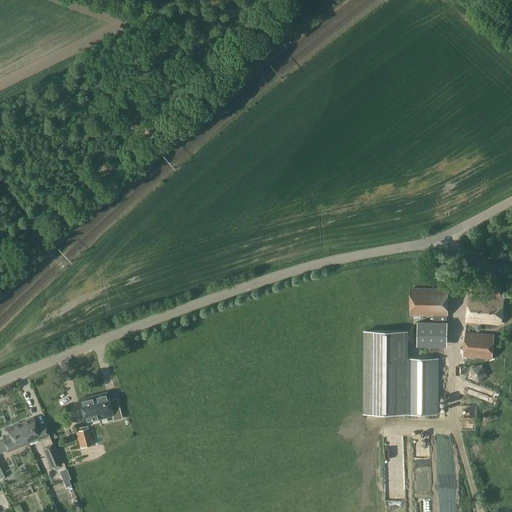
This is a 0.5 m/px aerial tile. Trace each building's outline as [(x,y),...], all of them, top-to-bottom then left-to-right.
[(501,289),(491,288),(491,296),(500,297),(501,296),(504,296),(504,290),(501,290),(501,289)] [(433,312),(445,312),(445,289),(412,289),(412,312),(433,312)] [(500,324),(502,299),(470,295),(467,319),(500,324)] [(433,312),(433,322),(445,322),(445,312),(433,312)] [(418,341),(418,346),(446,346),(446,322),(445,322),(433,322),(418,322),(418,341)] [(437,359),(407,359),(407,331),(366,331),(366,411),(436,412),(437,359)] [(492,359),(494,333),(465,331),(463,356),(492,359)] [(103,366),(95,368),(98,380),(106,378),(103,366)] [(106,392),(92,396),(98,419),(111,416),(113,420),(121,418),(116,398),(108,400),(106,392)] [(467,404),(468,392),(459,392),(459,404),(467,404)] [(477,406),(492,407),(492,394),(478,393),(477,406)] [(92,396),(79,399),(85,423),(98,419),(92,396)] [(119,407),(123,417),(129,415),(125,405),(119,407)] [(31,420),(20,425),(28,443),(39,438),(51,468),(60,465),(47,435),(42,424),(34,427),(31,420)] [(94,445),(105,444),(102,421),(91,423),(94,445)] [(62,426),(66,441),(73,439),(69,424),(62,426)] [(12,437),(3,441),(8,452),(28,443),(20,425),(8,430),(12,437)] [(82,448),(93,445),(88,429),(77,432),(82,448)] [(65,469),(60,472),(65,486),(69,484),(67,479),(69,478),(65,469)] [(414,511),(429,511),(429,496),(414,497),(414,511)]
